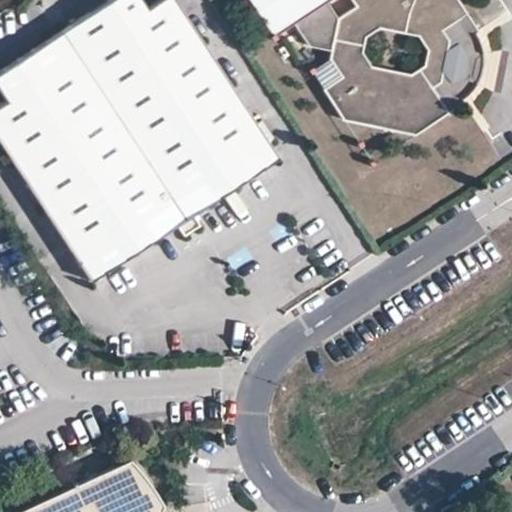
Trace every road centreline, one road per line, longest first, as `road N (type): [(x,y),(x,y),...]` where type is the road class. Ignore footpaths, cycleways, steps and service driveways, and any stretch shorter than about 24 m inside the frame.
road 1 (residential): [(511,199),(279,349),(253,385),(247,425),(270,482),(305,511)]
road 2 (residential): [(369,511),(396,505),(511,433)]
